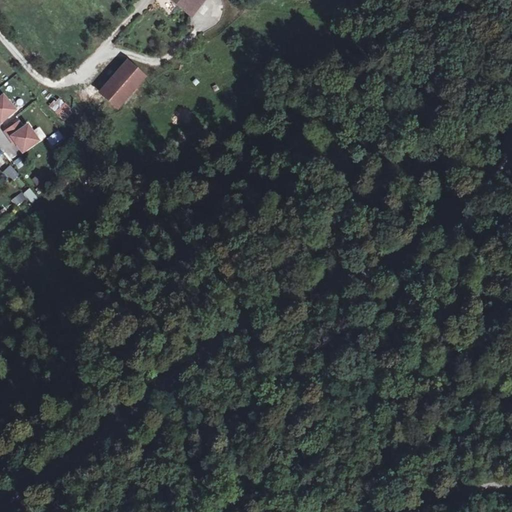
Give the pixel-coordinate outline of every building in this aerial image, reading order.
[(188,10),(195,0),(173,0),(182,7),(183,6),(188,10)] [(143,76),(126,61),(100,92),(117,107),(143,76)] [(0,120),(14,108),(2,94),(0,95),(0,120)] [(62,120),(72,111),(57,95),(47,105),(62,120)] [(18,121),(4,131),(12,144),(14,142),(20,151),(37,140),(26,124),(22,127),(18,121)] [(0,149),(0,166),(2,168),(10,161),(0,149)]
